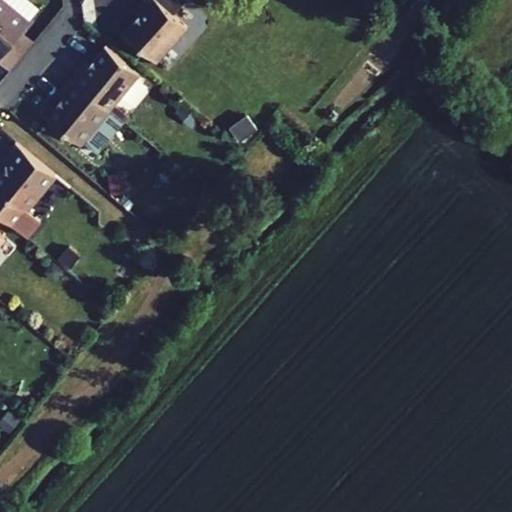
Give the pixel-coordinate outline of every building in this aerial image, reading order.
[(0,0),(0,56),(23,29),(31,19),(8,0),(0,0)] [(118,34),(151,64),(178,33),(141,0),(139,0),(133,7),(138,12),(118,34)] [(141,0),(178,33),(182,29),(166,15),(149,0),(141,0)] [(179,0),(149,0),(166,15),(180,0),(179,0)] [(0,56),(0,58),(10,66),(33,37),(23,29),(0,56)] [(75,67),(66,79),(105,111),(134,76),(100,48),(81,71),(75,67)] [(79,142),(105,111),(66,79),(56,90),(61,95),(42,118),(76,147),(79,142)] [(119,123),(105,111),(79,142),(93,154),(119,123)] [(250,129),(241,117),(225,129),(235,142),(250,129)] [(51,177),(11,144),(1,157),(7,161),(0,169),(0,218),(21,235),(33,221),(23,212),(51,177)] [(121,178),(107,179),(108,194),(122,193),(121,178)]
